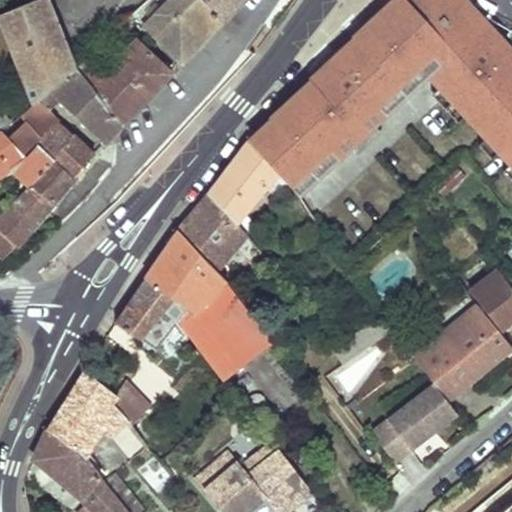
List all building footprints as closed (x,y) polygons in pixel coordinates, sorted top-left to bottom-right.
[(48,0),(35,0),(0,14),(0,26),(30,108),(37,102),(76,67),(48,0)] [(158,38),(181,63),(203,39),(223,18),(203,0),(148,0),(130,17),(154,42),(158,38)] [(203,0),(223,18),(240,0),(203,0)] [(511,51),(464,0),(392,0),(250,141),(288,185),(298,198),(429,77),(511,166),(511,51)] [(134,38),(113,61),(149,96),(160,85),(172,73),(134,38)] [(91,85),(121,125),(136,110),(149,96),(113,61),(104,71),(90,58),(76,67),(91,85)] [(76,67),(37,102),(50,111),(61,101),(104,142),(113,133),(121,125),(91,85),(76,67)] [(24,124),(8,137),(26,157),(38,144),(36,142),(58,120),(50,111),(37,102),(30,108),(19,117),(24,124)] [(38,144),(73,178),(84,165),(93,154),(73,134),(58,120),(36,142),(38,144)] [(8,137),(1,131),(0,131),(0,176),(4,174),(8,171),(12,167),(26,157),(8,137)] [(288,185),(250,141),(229,169),(208,196),(246,234),(288,185)] [(29,185),(53,204),(63,192),(73,178),(38,144),(26,157),(12,167),(29,185)] [(434,189),(444,199),(465,177),(455,167),(434,189)] [(37,224),(53,204),(29,185),(10,208),(0,218),(0,263),(14,250),(29,232),(37,224)] [(246,234),(208,196),(195,212),(178,231),(216,271),(246,234)] [(323,235),(298,198),(291,203),(301,219),(303,219),(316,240),(323,235)] [(216,271),(178,231),(163,253),(146,278),(184,307),(176,317),(180,322),(190,336),(223,381),(273,344),(227,282),(216,271)] [(511,322),(511,288),(497,270),(497,271),(469,293),(499,330),(501,332),(511,322)] [(184,307),(146,278),(129,304),(116,323),(161,354),(165,349),(160,344),(175,326),(176,326),(180,322),(176,317),(184,307)] [(511,347),(479,306),(413,355),(434,382),(447,400),(511,350),(511,347)] [(394,330),(383,316),(367,326),(378,341),(394,330)] [(161,354),(170,361),(190,336),(180,322),(176,326),(175,326),(160,344),(165,349),(161,354)] [(343,365),(378,341),(367,326),(331,349),(343,365)] [(129,421),(115,403),(119,399),(116,395),(84,371),(69,396),(48,431),(77,452),(94,428),(97,424),(106,429),(111,436),(129,421)] [(153,408),(127,382),(116,395),(119,399),(115,403),(129,421),(133,425),(153,408)] [(435,432),(458,414),(447,400),(434,382),(371,430),(395,462),(430,435),(428,432),(433,428),(435,432)] [(257,430),(248,419),(239,426),(248,437),(257,430)] [(83,458),(106,429),(97,424),(94,428),(77,452),(83,458)] [(253,443),(266,433),(261,427),(257,430),(248,437),(253,443)] [(77,452),(48,431),(35,459),(51,472),(65,483),(69,487),(83,499),(88,504),(79,511),(131,511),(105,480),(98,473),(83,458),(77,452)] [(286,511),(312,491),(273,442),(242,467),(229,450),(194,478),(221,511),(244,511),(242,509),(246,506),(247,507),(248,507),(249,507),(251,507),(252,507),(253,506),(266,496),(279,511),(286,511)] [(146,511),(116,473),(105,480),(131,511),(146,511)]
